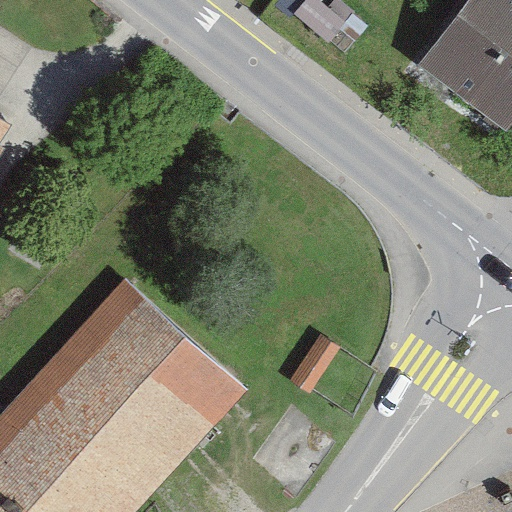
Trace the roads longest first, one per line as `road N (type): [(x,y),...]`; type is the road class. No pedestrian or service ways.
road 1 (residential): [(152,0),(511,289)]
road 2 (residential): [(511,312),(338,511)]
